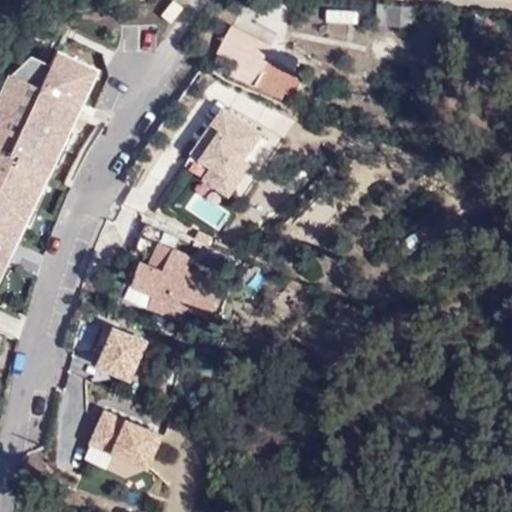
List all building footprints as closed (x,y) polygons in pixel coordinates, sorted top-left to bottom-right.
[(378,5),(377,27),(414,30),(415,8),(378,5)] [(357,22),(358,8),(325,6),(323,20),(357,22)] [(371,56),(393,59),(396,38),(374,35),(371,56)] [(0,286),(10,265),(5,262),(23,223),(29,226),(44,193),(39,191),(51,164),(57,167),(73,131),(68,129),(95,71),(55,52),(49,65),(33,57),(16,79),(1,111),(0,110),(0,286)] [(247,74),(259,80),(268,62),(256,57),(247,74)] [(268,62),(259,80),(256,88),(282,101),(285,95),(293,99),(302,79),(268,62)] [(195,153),(215,167),(207,179),(230,195),(269,139),(226,109),(195,153)] [(171,256),(173,250),(160,244),(157,250),(171,256)] [(167,264),(171,256),(157,250),(154,258),(167,264)] [(171,256),(191,265),(194,259),(173,250),(171,256)] [(188,272),(191,265),(171,256),(167,264),(154,258),(150,267),(143,264),(134,287),(154,295),(184,308),(210,319),(221,291),(204,284),(206,279),(188,272)] [(179,319),(184,308),(154,295),(149,307),(179,319)] [(102,363),(134,377),(149,340),(118,327),(102,363)] [(117,452),(131,418),(108,409),(94,442),(117,452)] [(166,433),(131,418),(117,452),(152,466),(166,433)]
